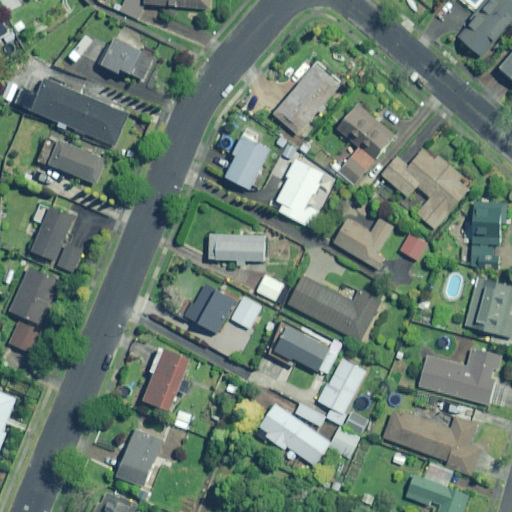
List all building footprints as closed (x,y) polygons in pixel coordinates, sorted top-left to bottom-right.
[(21,4),(18,0),(0,0),(7,12),(21,4)] [(121,12),(138,21),(147,3),(141,0),(126,0),(123,7),(116,4),(114,9),(121,12)] [(211,0),(148,0),(148,4),(210,11),(211,0)] [(511,22),(511,0),(487,0),(458,36),(483,57),(511,22)] [(144,53),(147,46),(141,43),(144,36),(123,25),(103,65),(120,74),(122,69),(144,81),(155,59),(144,53)] [(511,55),(500,69),(511,79),(511,55)] [(343,84),(318,63),(276,116),(300,135),(323,106),(324,107),(343,84)] [(129,115),(46,80),(41,94),(26,88),(19,106),(116,146),(129,115)] [(396,136),(358,104),(338,129),(360,148),(339,173),(354,186),(396,136)] [(270,150),(242,136),(233,154),(237,156),(226,178),(250,190),(270,150)] [(107,160),(49,137),(39,161),(98,185),(107,160)] [(435,160),(424,150),(409,167),(398,157),(383,175),(409,198),(418,187),(431,198),(417,214),(435,229),(469,190),(457,180),(461,175),(439,156),(435,160)] [(325,175),(297,160),(288,177),(291,178),(278,201),(285,205),(281,212),(311,228),(319,213),(308,207),(325,175)] [(472,266),(498,268),(499,258),(493,258),(494,245),(501,245),(502,224),(506,224),(508,204),(467,202),(465,243),(474,244),(472,266)] [(75,216),(44,203),(32,232),(40,235),(33,252),(52,260),(58,262),(56,265),(74,273),(83,251),(64,244),(75,216)] [(376,223),(359,213),(354,222),(349,219),(334,243),(379,269),(385,258),(378,254),(394,227),(379,218),(376,223)] [(428,244),(410,234),(400,250),(418,261),(428,244)] [(264,262),(265,237),(211,235),(210,260),(239,261),(239,266),(245,266),(246,261),(264,262)] [(61,282),(30,268),(11,312),(42,325),(61,282)] [(357,304),(302,275),(287,303),(361,343),(383,301),(363,291),(357,304)] [(285,285),(266,276),(258,292),(276,301),(285,285)] [(511,309),(511,285),(479,277),(466,326),(511,338),(511,313),(511,309)] [(236,300),(207,284),(188,318),(217,334),(236,300)] [(262,307),(244,298),(233,320),(251,329),(262,307)] [(43,333),(20,323),(11,344),(34,354),(43,333)] [(339,354),(286,324),(269,354),(294,368),(298,361),(326,377),(339,354)] [(191,361),(161,348),(158,355),(151,372),(155,374),(145,401),(171,412),(191,361)] [(503,357),(473,349),(468,368),(428,357),(420,387),(491,406),(497,380),(492,379),(495,369),(499,370),(503,357)] [(327,418),(341,425),(346,416),(344,415),(366,372),(343,360),(321,402),(332,408),(327,418)] [(16,399),(0,392),(0,449),(6,434),(3,433),(16,399)] [(301,404),(296,413),(321,428),(326,418),(301,404)] [(331,444),(276,405),(258,431),(283,448),(285,445),(315,466),(331,444)] [(452,429),(395,408),(384,438),(448,462),(446,465),(473,475),(482,450),(470,446),(478,424),(457,416),(452,429)] [(343,429),(360,438),(370,418),(353,409),(343,429)] [(192,415),(180,411),(175,426),(187,430),(192,415)] [(360,438),(343,429),(340,428),(330,449),(350,459),(360,438)] [(163,441),(136,431),(119,478),(146,488),(163,441)] [(434,511),(464,511),(470,496),(448,488),(454,471),(430,463),(424,480),(414,476),(406,497),(432,507),(436,508),(434,511)] [(130,511),(134,504),(107,493),(99,511),(130,511)]
